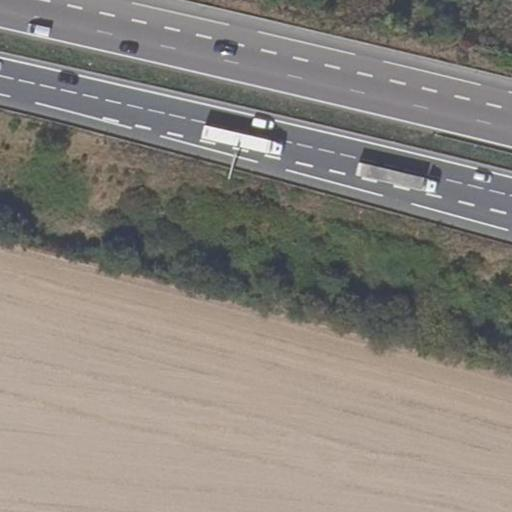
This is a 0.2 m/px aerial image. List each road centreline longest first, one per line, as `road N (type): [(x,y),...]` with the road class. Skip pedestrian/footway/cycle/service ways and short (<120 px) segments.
road 1 (trunk): [(0,78),(511,202)]
road 2 (trunk): [(511,130),(0,12)]
